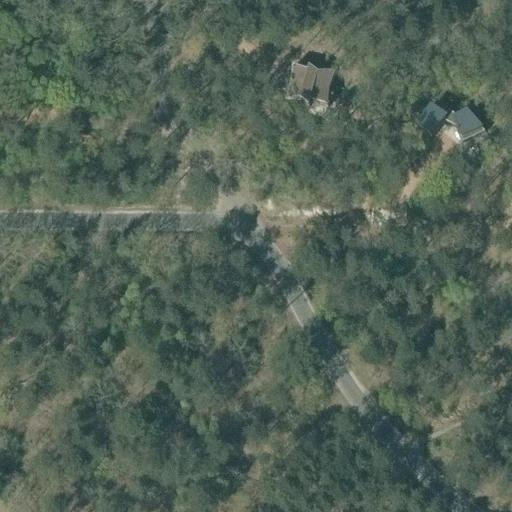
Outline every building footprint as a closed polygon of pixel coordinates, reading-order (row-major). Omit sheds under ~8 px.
[(81,38),(82,29),(75,28),(73,37),(81,38)] [(291,87),(285,103),(300,101),(309,108),(310,103),(328,108),(329,91),(335,75),(318,76),(309,69),(308,74),(293,69),(291,87)] [(437,103),(418,127),(432,138),(446,123),(455,128),(463,143),(486,132),(468,113),(457,118),(437,103)] [(477,277),(464,277),(477,293),(478,293),(478,294),(479,294),(480,294),(481,294),(482,294),(483,294),(483,293),(484,293),(484,292),(485,291),(485,290),(485,282),(497,282),(511,269),(511,268),(503,257),(502,257),(502,256),(501,256),(500,256),(499,256),(498,256),(497,256),(497,257),(496,257),(496,258),(495,259),(495,260),(492,260),(492,251),(474,266),(473,266),(473,267),(472,267),(472,268),(472,269),(472,270),(473,271),(473,272),(474,272),(475,273),(476,273),(477,273),(477,277)] [(403,308),(402,328),(414,328),(409,331),(418,349),(436,340),(427,322),(422,325),(423,309),(403,308)] [(479,364),(480,365),(484,367),(483,368),(482,369),(481,371),(480,372),(480,374),(480,376),(480,378),(481,380),(482,382),(484,383),(486,384),(498,381),(499,379),(499,377),(500,375),(495,372),(496,371),(498,368),(499,366),(499,364),(500,361),(500,358),(489,352),(487,353),(485,355),(483,356),(482,358),(480,360),(480,362),(479,363),(479,364)]
